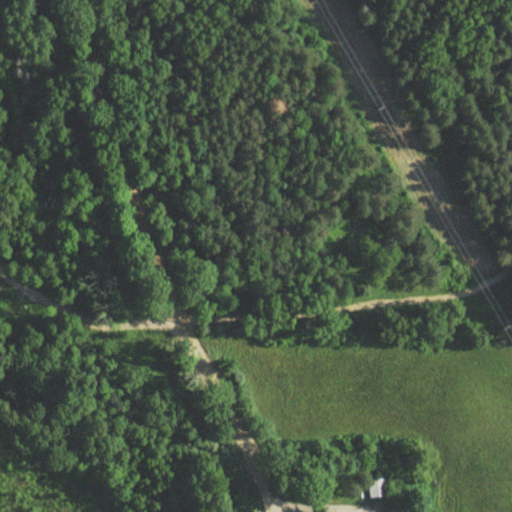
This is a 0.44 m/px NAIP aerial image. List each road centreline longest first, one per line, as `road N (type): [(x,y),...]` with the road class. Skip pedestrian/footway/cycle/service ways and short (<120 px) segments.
road 1 (residential): [(273,511),(157,270),(81,0)]
road 2 (track): [(511,268),(459,291),(401,302),(178,322)]
road 3 (track): [(0,271),(49,307),(88,322),(178,322)]
